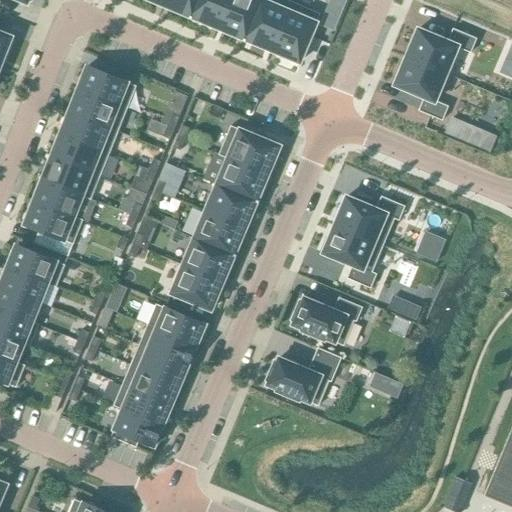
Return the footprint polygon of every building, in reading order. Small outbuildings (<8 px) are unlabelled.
[(165,0),(163,6),(190,17),(197,0),(165,0)] [(197,0),(190,17),(217,28),(228,0),(197,0)] [(228,0),(217,28),(244,40),(260,0),(228,0)] [(260,0),(244,40),(271,51),(291,3),(284,0),(260,0)] [(328,0),(318,24),(334,31),(346,0),(328,0)] [(291,3),(271,51),(299,62),(319,14),(291,3)] [(416,28),(404,56),(446,74),(459,45),(416,28)] [(0,63),(10,38),(0,33),(0,63)] [(404,56),(392,86),(436,104),(446,74),(404,56)] [(85,64),(75,90),(130,112),(139,89),(129,84),(130,82),(85,64)] [(75,90),(66,112),(121,134),(130,112),(75,90)] [(66,112),(57,134),(112,156),(121,134),(66,112)] [(167,126),(162,137),(170,140),(179,118),(171,115),(167,126)] [(182,126),(172,148),(180,151),(189,129),(182,126)] [(221,156),(221,157),(224,159),(269,177),(282,146),(237,127),(236,130),(233,128),(221,156)] [(57,134),(48,156),(104,178),(112,156),(57,134)] [(48,156),(38,181),(83,199),(94,203),(104,178),(48,156)] [(147,171),(143,181),(146,182),(150,184),(160,162),(153,159),(147,171)] [(224,159),(214,184),(258,203),(269,177),(224,159)] [(159,180),(150,202),(157,205),(166,183),(159,180)] [(38,181),(31,201),(75,219),(83,199),(38,181)] [(214,184),(202,211),(247,230),(258,203),(214,184)] [(343,197),(332,225),(375,242),(386,214),(343,197)] [(31,201),(20,227),(65,244),(76,248),(86,223),(75,219),(31,201)] [(134,204),(125,225),(132,228),(141,206),(134,204)] [(202,211),(191,238),(236,256),(247,230),(202,211)] [(163,224),(162,225),(174,230),(174,229),(175,227),(177,222),(165,217),(163,223),(163,224)] [(332,225),(320,255),(363,272),(375,242),(332,225)] [(136,234),(128,256),(135,258),(139,248),(144,237),(136,234)] [(121,237),(116,248),(123,251),(127,240),(121,237)] [(191,238),(180,265),(225,283),(236,256),(191,238)] [(14,243),(4,267),(49,285),(57,288),(65,266),(58,263),(59,261),(14,243)] [(56,243),(53,251),(72,259),(75,251),(71,249),(56,243)] [(180,265),(167,295),(212,314),(225,283),(180,265)] [(4,267),(0,277),(0,287),(41,304),(49,286),(49,285),(4,267)] [(0,287),(0,310),(34,324),(41,304),(0,287)] [(98,291),(89,312),(96,315),(105,293),(98,291)] [(296,299),(287,321),(289,322),(288,325),(287,327),(297,331),(296,333),(323,344),(323,343),(334,347),(335,344),(343,348),(344,345),(353,323),(357,324),(363,309),(339,299),(335,310),(300,296),(298,300),(296,299)] [(157,306),(148,326),(198,347),(207,324),(163,306),(162,308),(157,306)] [(105,308),(100,320),(108,324),(113,311),(105,308)] [(0,310),(0,335),(25,346),(31,348),(39,326),(34,324),(0,310)] [(148,326),(140,345),(190,366),(198,347),(148,326)] [(81,330),(72,352),(79,355),(88,333),(81,330)] [(0,335),(0,356),(18,364),(25,346),(0,335)] [(93,337),(84,359),(91,362),(100,340),(93,337)] [(140,345),(132,366),(181,386),(190,366),(140,345)] [(271,362),(262,384),(264,385),(262,389),(272,393),(271,395),(298,406),(298,404),(308,409),(309,406),(318,410),(328,384),(332,386),(342,362),(318,352),(309,372),(275,358),(273,362),(271,362)] [(0,356),(0,384),(8,387),(9,386),(17,389),(26,367),(18,364),(0,356)] [(132,366),(124,385),(172,406),(181,386),(132,366)] [(64,370),(54,396),(61,399),(72,373),(67,371),(64,370)] [(77,377),(68,399),(75,402),(84,380),(77,377)] [(389,379),(384,393),(397,399),(403,385),(389,379)] [(124,385),(114,407),(120,409),(163,427),(172,406),(124,385)] [(120,409),(110,431),(114,433),(112,438),(139,449),(141,444),(154,449),(163,427),(120,409)] [(511,426),(483,494),(511,506),(511,426)] [(454,480),(442,508),(451,511),(459,511),(472,484),(463,481),(455,477),(454,480)] [(0,511),(0,504),(8,484),(0,480),(0,511)] [(27,507),(34,511),(39,499),(32,496),(27,507)] [(102,511),(73,500),(68,511),(102,511)]
